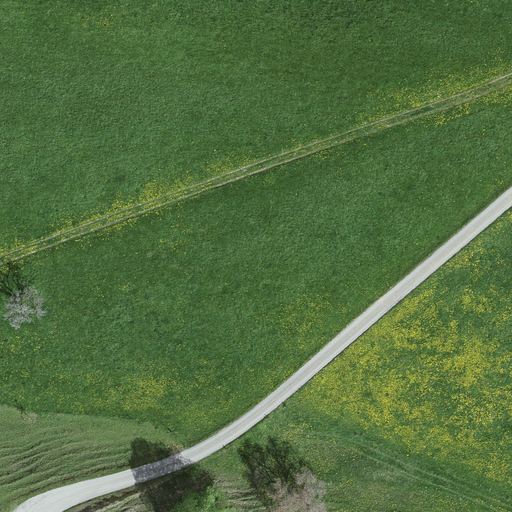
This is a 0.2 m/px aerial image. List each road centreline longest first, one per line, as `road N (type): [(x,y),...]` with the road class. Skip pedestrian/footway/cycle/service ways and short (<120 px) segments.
road 1 (unclassified): [(511,196),(220,441),(36,511)]
road 2 (track): [(0,262),(511,75)]
